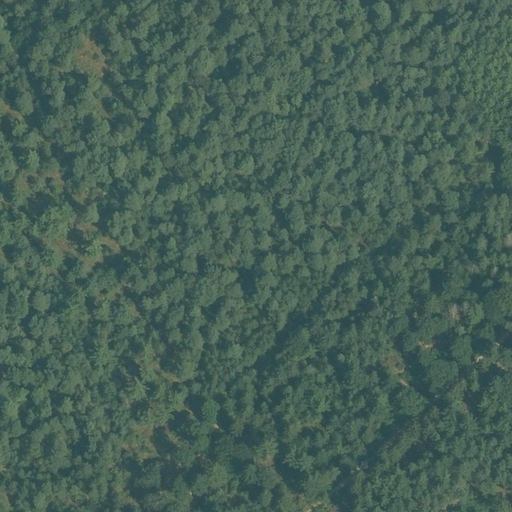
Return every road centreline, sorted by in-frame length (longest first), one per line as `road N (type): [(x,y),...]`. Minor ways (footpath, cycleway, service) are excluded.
road 1 (track): [(113,511),(511,143)]
road 2 (track): [(313,511),(511,332)]
